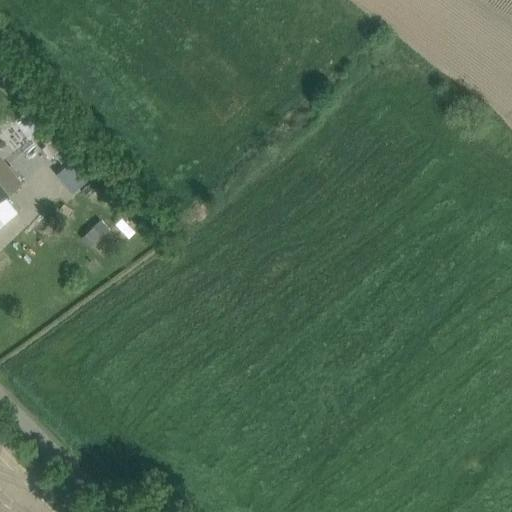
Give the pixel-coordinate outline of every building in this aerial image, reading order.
[(32,106),(14,121),(29,139),(47,124),(32,106)] [(57,119),(38,135),(61,163),(66,159),(81,147),(57,119)] [(55,174),(71,193),(96,172),(80,153),(55,174)] [(0,154),(0,203),(23,184),(0,154)] [(97,219),(83,232),(93,242),(107,228),(97,219)]
